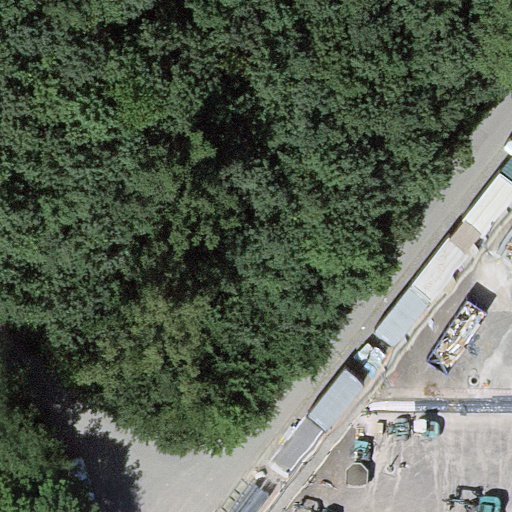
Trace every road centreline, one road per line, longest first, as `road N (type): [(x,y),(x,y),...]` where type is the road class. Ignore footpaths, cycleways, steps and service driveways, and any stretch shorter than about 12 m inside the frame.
road 1 (track): [(511,127),(220,511)]
road 2 (track): [(128,511),(65,451),(0,369)]
